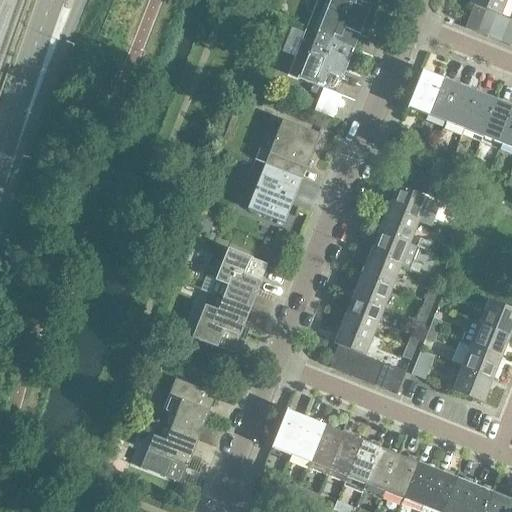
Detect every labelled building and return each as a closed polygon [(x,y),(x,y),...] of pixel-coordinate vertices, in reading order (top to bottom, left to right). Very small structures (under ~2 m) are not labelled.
[(353,49),(363,26),(371,5),(358,0),(316,0),(305,30),(353,49)] [(500,16),(506,0),(470,0),(469,4),(474,6),(485,10),(496,15),(500,16)] [(476,33),(485,10),(474,6),(465,28),(476,33)] [(487,37),(496,15),(485,10),(476,33),(487,37)] [(498,42),(507,19),(500,16),(496,15),(487,37),(498,42)] [(510,46),(511,40),(511,20),(507,19),(498,42),(510,46)] [(335,94),(345,70),(353,49),(305,30),(294,57),(305,62),(304,64),(318,70),(312,85),(335,94)] [(426,116),(440,79),(422,71),(423,70),(421,70),(406,110),(407,110),(408,109),(426,116)] [(445,124),(459,86),(440,79),(426,116),(445,124)] [(463,131),(478,94),(459,86),(445,124),(463,131)] [(481,138),(496,101),(478,94),(463,131),(481,138)] [(307,99),(304,107),(314,111),(318,103),(307,99)] [(500,146),(511,114),(511,107),(496,101),(481,138),(500,146)] [(511,150),(511,114),(500,146),(511,150)] [(258,148),(253,161),(301,180),(306,169),(309,170),(310,169),(306,168),(319,135),(282,120),(269,153),(258,148)] [(413,146),(422,149),(425,142),(416,138),(413,146)] [(436,146),(433,153),(443,157),(446,150),(436,146)] [(476,159),(473,167),(484,171),(487,163),(476,159)] [(300,193),(301,192),(297,190),(301,180),(253,161),(248,172),(259,177),(246,209),(284,224),(297,191),(300,193)] [(434,198),(440,184),(419,176),(413,189),(434,198)] [(396,187),(387,210),(417,221),(426,199),(396,187)] [(408,244),(417,221),(387,210),(378,232),(408,244)] [(202,218),(196,234),(206,238),(213,222),(202,218)] [(399,266),(408,244),(378,232),(369,255),(399,266)] [(416,246),(427,251),(430,243),(420,238),(416,246)] [(221,284),(216,296),(250,309),(260,282),(257,281),(258,278),(259,279),(261,273),(259,272),(262,264),(267,266),(267,265),(227,249),(226,251),(229,252),(218,281),(215,279),(214,281),(221,284)] [(391,289),(399,266),(369,255),(360,277),(391,289)] [(407,269),(418,273),(422,265),(411,261),(407,269)] [(382,311),(391,289),(360,277),(352,299),(382,311)] [(450,299),(455,288),(447,284),(442,295),(450,299)] [(436,294),(435,294),(428,291),(424,302),(432,305),(436,294)] [(238,337),(250,309),(216,296),(212,294),(207,307),(204,306),(204,308),(207,309),(195,338),(192,336),(191,338),(232,354),(232,353),(227,351),(230,344),(233,345),(235,338),(234,338),(235,336),(238,337)] [(373,333),(382,311),(352,299),(343,321),(373,333)] [(511,328),(511,310),(488,301),(479,323),(510,335),(511,328)] [(425,323),(432,305),(424,302),(417,320),(425,323)] [(441,322),(433,318),(429,329),(437,332),(441,322)] [(364,356),(373,333),(343,321),(334,344),(338,345),(349,350),(360,355),(364,356)] [(501,357),(510,335),(479,323),(470,345),(501,357)] [(433,344),(437,332),(429,329),(425,340),(433,344)] [(419,339),(418,338),(411,335),(406,346),(414,349),(419,339)] [(341,373),(349,350),(338,345),(329,368),(341,373)] [(492,380),(501,357),(470,345),(462,368),(492,380)] [(410,360),(414,349),(406,346),(402,357),(410,360)] [(351,377),(360,355),(349,350),(341,373),(351,377)] [(434,356),(421,351),(420,351),(411,375),(424,380),(434,356)] [(362,381),(371,359),(364,356),(360,355),(351,377),(362,381)] [(374,386),(383,364),(371,359),(362,381),(374,386)] [(385,390),(394,368),(383,364),(374,386),(385,390)] [(405,372),(394,368),(385,390),(396,395),(405,372)] [(482,404),(492,380),(462,368),(452,391),(482,404)] [(169,414),(164,426),(198,439),(209,412),(205,411),(206,409),(207,409),(210,403),(207,402),(210,394),(215,396),(215,395),(175,379),(175,381),(178,382),(166,411),(163,409),(162,411),(169,414)] [(290,456),(305,418),(287,411),(288,410),(286,410),(270,450),(272,450),(272,449),(290,456)] [(308,463),(323,426),(305,418),(290,456),(308,463)] [(187,467),(198,439),(164,426),(161,424),(156,437),(152,436),(152,438),(155,439),(143,468),(140,467),(140,468),(180,484),(180,483),(176,481),(179,474),(181,475),(184,468),(182,468),(183,466),(187,467)] [(324,476),(341,433),(323,426),(308,463),(306,468),(324,476)] [(343,483),(361,441),(341,433),(324,476),(343,483)] [(360,497),(379,448),(361,441),(343,483),(340,490),(360,497)] [(383,493),(398,456),(379,448),(360,497),(378,505),(383,493)] [(402,501),(417,463),(398,456),(383,493),(402,501)] [(421,508),(436,471),(417,463),(402,501),(421,508)] [(430,511),(440,511),(455,478),(436,471),(421,508),(430,511)] [(462,511),(473,485),(455,478),(440,511),(462,511)] [(483,511),(492,493),(473,485),(462,511),(483,511)] [(300,488),(296,497),(313,503),(316,495),(300,488)] [(505,511),(510,500),(492,493),(483,511),(505,511)] [(335,501),(331,511),(332,511),(353,511),(354,509),(335,501)]
